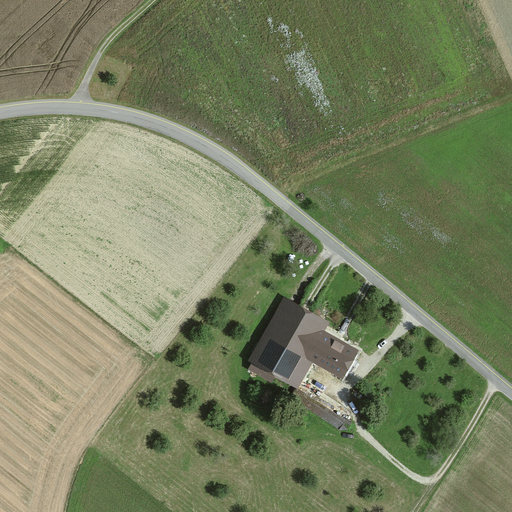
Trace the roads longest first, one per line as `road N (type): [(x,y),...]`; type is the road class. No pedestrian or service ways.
road 1 (unclassified): [(0,116),(71,110),(124,117),(217,154),(511,393)]
road 2 (track): [(415,511),(499,382)]
road 3 (track): [(156,0),(112,41),(81,112)]
